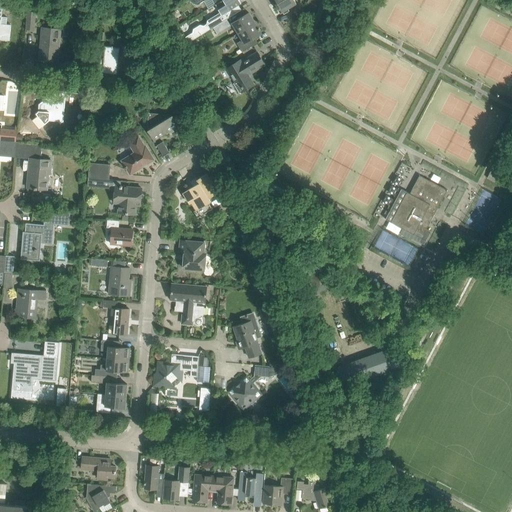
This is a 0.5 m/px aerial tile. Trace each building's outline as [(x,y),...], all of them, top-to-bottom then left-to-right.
[(189,42),(213,27),(241,10),(237,3),(240,1),(239,0),(222,0),(215,4),(220,12),(207,20),(206,24),(203,25),(200,25),(193,29),(192,33),(185,37),(189,42)] [(294,0),(275,0),(277,3),(275,5),(281,13),(283,12),(284,14),(289,11),(288,9),(296,3),(294,0)] [(217,34),(231,26),(227,19),(241,10),(213,27),(217,34)] [(27,11),(26,29),(34,30),(36,11),(27,11)] [(255,23),(249,13),(232,23),(238,33),(255,23)] [(0,39),(10,41),(11,25),(7,24),(7,17),(2,17),(1,24),(0,23),(0,39)] [(255,23),(238,33),(242,40),(236,43),(242,52),(255,44),(252,39),(261,33),(260,30),(259,27),(258,28),(255,23)] [(39,59),(44,60),(44,61),(47,61),(47,60),(58,61),(61,29),(42,27),(39,59)] [(114,48),(114,47),(111,47),(106,47),(106,48),(105,60),(100,59),(99,71),(104,72),(104,68),(117,69),(119,49),(114,48)] [(242,61),(241,60),(227,68),(236,82),(233,83),(239,93),(247,89),(254,84),(253,84),(248,75),(265,65),(257,52),(242,61)] [(65,91),(65,92),(66,92),(80,93),(81,82),(66,80),(65,91)] [(38,116),(32,120),(39,129),(40,128),(49,120),(54,121),(58,121),(60,123),(62,121),(63,122),(63,120),(65,100),(65,94),(63,94),(63,91),(44,89),(43,101),(43,106),(39,106),(40,104),(39,104),(38,111),(36,113),(38,116)] [(169,117),(169,115),(150,113),(149,112),(148,112),(149,114),(147,129),(149,129),(147,130),(154,140),(179,125),(172,115),(169,117)] [(1,129),(0,139),(16,141),(17,129),(17,126),(15,125),(15,129),(1,128),(1,129)] [(144,146),(143,144),(138,136),(128,142),(130,144),(135,152),(122,160),(125,166),(124,167),(126,169),(127,168),(130,174),(154,159),(145,146),(144,146)] [(0,153),(15,154),(16,141),(0,139),(0,153)] [(15,154),(15,157),(29,158),(27,188),(35,188),(35,189),(38,190),(47,190),(49,168),(51,168),(52,160),(41,159),(42,143),(16,141),(15,154)] [(163,141),(158,144),(157,145),(163,156),(170,153),(165,144),(163,141)] [(89,162),(88,178),(109,180),(110,164),(89,162)] [(207,173),(197,179),(196,177),(190,181),(194,186),(183,192),(190,204),(192,202),(196,209),(193,211),(197,218),(212,209),(208,203),(211,201),(209,198),(218,192),(207,173)] [(426,229),(447,190),(419,175),(410,193),(407,192),(406,192),(409,193),(393,223),(391,221),(390,222),(403,228),(400,234),(411,240),(412,238),(424,244),(431,231),(426,229)] [(120,181),(109,180),(88,178),(87,186),(115,188),(114,203),(119,203),(118,213),(135,214),(136,205),(140,205),(141,198),(142,188),(122,186),(121,185),(120,185),(120,181)] [(52,243),(53,226),(54,224),(69,225),(70,212),(50,210),(49,222),(44,222),(44,225),(26,223),(25,232),(23,232),(21,258),(39,260),(40,242),(52,243)] [(374,216),(381,219),(383,213),(376,210),(374,216)] [(133,230),(119,228),(119,221),(107,220),(107,227),(111,228),(110,243),(132,245),(131,245),(133,230)] [(183,268),(204,270),(205,253),(209,253),(209,256),(210,240),(204,240),(204,242),(181,240),(180,251),(185,252),(183,268)] [(14,256),(6,256),(4,272),(13,273),(14,256)] [(91,265),(107,267),(108,260),(92,258),(91,265)] [(130,296),(130,286),(128,285),(130,268),(111,266),(109,294),(130,296)] [(315,294),(320,293),(319,291),(329,288),(329,289),(334,288),(327,269),(309,275),(315,294)] [(4,272),(3,284),(4,284),(3,288),(11,289),(13,273),(4,272)] [(200,318),(199,317),(200,315),(203,316),(204,306),(196,306),(197,302),(205,302),(206,286),(172,283),(170,300),(179,300),(178,306),(175,306),(174,311),(183,311),(182,323),(192,324),(192,321),(194,322),(195,323),(196,324),(197,325),(198,325),(199,325),(200,325),(201,324),(202,323),(202,322),(202,321),(202,320),(202,319),(201,319),(201,318),(200,318)] [(16,316),(36,318),(37,298),(45,299),(46,291),(18,288),(16,316)] [(129,309),(117,308),(118,301),(103,300),(102,307),(114,308),(114,317),(111,316),(111,324),(113,325),(112,333),(127,335),(129,309)] [(242,324),(233,326),(238,341),(236,342),(239,349),(245,347),(249,357),(261,353),(256,338),(262,337),(261,335),(253,312),(241,316),(240,316),(242,324)] [(119,347),(120,341),(101,340),(101,346),(101,350),(108,351),(107,358),(129,360),(130,348),(119,347)] [(43,356),(57,357),(59,342),(45,341),(43,356)] [(393,347),(336,367),(343,387),(400,367),(393,347)] [(32,391),(33,379),(33,375),(56,377),(57,357),(43,356),(13,353),(12,362),(17,362),(16,370),(14,370),(13,385),(21,386),(21,390),(32,391)] [(154,385),(154,388),(154,387),(155,385),(168,386),(168,379),(170,377),(174,374),(178,378),(180,378),(181,370),(183,370),(191,370),(190,376),(197,377),(199,356),(198,356),(193,356),(172,354),(171,361),(168,360),(168,361),(165,363),(158,362),(157,373),(155,374),(154,385)] [(200,357),(199,365),(208,366),(209,358),(205,357),(205,355),(201,355),(201,357),(200,357)] [(91,375),(106,376),(114,377),(115,371),(128,372),(129,360),(107,358),(106,364),(100,363),(100,369),(95,369),(95,375),(91,375)] [(255,365),(254,376),(249,380),(246,377),(229,391),(243,408),(260,394),(252,384),(261,376),(269,377),(279,374),(280,363),(270,366),(255,365)] [(105,383),(106,376),(91,375),(91,382),(105,383)] [(106,394),(126,396),(127,384),(107,382),(106,394)] [(126,396),(106,394),(105,406),(99,405),(99,412),(110,413),(111,406),(125,407),(126,396)] [(111,459),(82,456),(81,469),(98,470),(97,478),(107,479),(108,477),(115,477),(116,466),(110,466),(111,459)] [(158,473),(159,466),(146,464),(144,488),(157,490),(157,486),(163,486),(164,479),(164,473),(158,473)] [(178,480),(164,479),(163,486),(162,498),(179,500),(180,496),(188,496),(190,467),(179,466),(178,480)] [(240,471),(238,500),(245,501),(246,493),(262,495),(264,473),(256,473),(256,478),(247,477),(247,472),(240,471)] [(208,489),(213,489),(214,476),(195,474),(193,501),(207,502),(208,489)] [(233,478),(214,476),(213,489),(219,490),(218,503),(231,504),(233,478)] [(283,493),(292,494),(293,478),(281,477),(280,486),(264,485),(262,503),(282,504),(283,493)] [(332,504),(326,487),(320,489),(319,485),(315,485),(316,480),(309,480),(308,484),(304,484),(304,481),(297,481),(297,489),(302,489),(302,498),(315,499),(316,499),(319,508),(332,504)] [(0,511),(28,511),(29,506),(5,504),(6,484),(0,483),(0,511)] [(87,494),(87,495),(87,497),(87,498),(88,499),(89,499),(89,500),(90,501),(91,501),(92,501),(93,501),(94,501),(95,501),(99,507),(104,504),(104,505),(111,501),(108,496),(110,495),(110,492),(116,493),(116,486),(90,484),(89,491),(90,491),(89,492),(88,493),(87,494)]
